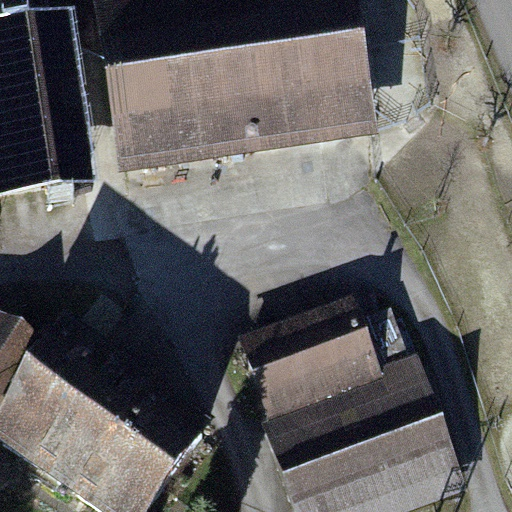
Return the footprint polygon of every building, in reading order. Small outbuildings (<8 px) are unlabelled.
[(279,0),(99,0),(127,194),(393,156),(371,0),(329,0),(280,7),(279,0)] [(81,33),(0,42),(0,214),(102,202),(81,33)] [(276,435),(267,438),(293,511),(459,511),(476,506),(426,366),(387,379),(363,313),(247,354),(276,435)] [(0,442),(53,361),(0,326),(0,442)] [(78,511),(184,511),(233,446),(90,341),(5,458),(78,511)]
